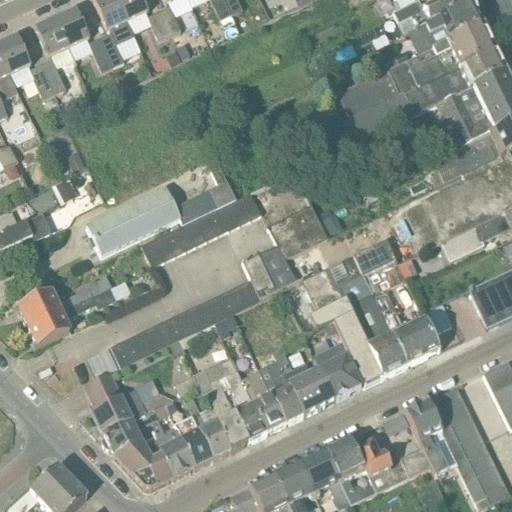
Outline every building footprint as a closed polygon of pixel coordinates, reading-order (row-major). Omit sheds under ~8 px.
[(134,42),(127,27),(114,0),(106,0),(92,7),(106,36),(109,35),(111,38),(99,43),(112,73),(123,68),(115,50),(134,42)] [(127,27),(148,17),(139,0),(114,0),(127,27)] [(160,0),(165,9),(185,0),(160,0)] [(208,0),(220,25),(231,20),(221,0),(208,0)] [(221,0),(231,20),(242,15),(234,0),(221,0)] [(411,21),(417,34),(471,7),(467,0),(450,0),(423,14),(419,5),(393,17),(398,27),(411,21)] [(409,38),(419,59),(482,28),(471,7),(417,34),(409,38)] [(158,17),(169,41),(180,36),(169,12),(158,17)] [(68,54),(89,44),(75,14),(55,24),(68,54)] [(158,46),(169,41),(158,17),(147,22),(158,46)] [(235,27),(231,20),(220,25),(224,32),(235,27)] [(47,63),(68,54),(55,24),(34,33),(47,63)] [(436,109),(505,75),(482,28),(419,59),(336,98),(359,146),(436,110),(436,109)] [(0,59),(9,81),(30,71),(17,41),(0,48),(0,59)] [(101,78),(112,73),(99,43),(88,48),(101,78)] [(183,49),(175,52),(181,64),(188,60),(183,49)] [(180,67),(175,56),(165,61),(170,71),(180,67)] [(18,99),(9,81),(0,59),(0,123),(7,121),(1,107),(18,99)] [(40,70),(54,99),(65,94),(51,65),(40,70)] [(42,104),(54,99),(40,70),(29,76),(42,104)] [(488,138),(511,126),(511,91),(505,75),(436,109),(436,110),(446,131),(450,129),(458,145),(445,151),(448,157),(488,138)] [(132,89),(127,77),(116,82),(122,93),(132,89)] [(461,180),(511,155),(511,126),(488,138),(493,149),(475,157),(474,155),(454,164),(461,180)] [(0,166),(3,174),(18,167),(9,151),(0,152),(0,166)] [(442,249),(441,248),(511,214),(511,155),(461,180),(464,186),(407,213),(417,239),(410,242),(418,260),(442,249)] [(84,171),(78,156),(66,161),(72,176),(84,171)] [(100,262),(118,253),(179,224),(182,230),(184,229),(195,224),(206,218),(217,213),(228,208),(235,204),(214,159),(205,163),(218,190),(174,211),(165,193),(86,231),(100,262)] [(15,169),(4,174),(9,184),(19,179),(15,169)] [(77,200),(67,182),(55,189),(64,207),(77,200)] [(260,219),(258,215),(250,197),(239,202),(249,225),(260,219)] [(238,230),(249,225),(239,202),(235,204),(228,208),(238,230)] [(227,235),(238,230),(228,208),(217,213),(227,235)] [(251,285),(260,305),(296,287),(284,264),(327,245),(310,212),(267,232),(277,252),(242,267),(251,285)] [(217,240),(227,235),(217,213),(206,218),(217,240)] [(511,214),(441,248),(442,249),(450,266),(483,250),(481,247),(511,231),(511,214)] [(0,238),(18,230),(12,216),(0,221),(0,238)] [(206,245),(217,240),(206,218),(195,224),(206,245)] [(195,251),(206,245),(195,224),(184,229),(195,251)] [(18,230),(0,238),(0,262),(1,262),(0,259),(0,255),(31,242),(25,227),(18,230)] [(184,256),(195,251),(184,229),(182,230),(173,234),(184,256)] [(173,261),(184,256),(173,234),(162,239),(173,261)] [(162,266),(173,261),(162,239),(151,245),(162,266)] [(151,272),(162,266),(151,245),(140,250),(151,272)] [(364,392),(406,372),(372,303),(362,281),(395,265),(385,245),(301,284),(303,290),(317,318),(309,322),(316,336),(318,335),(318,336),(323,334),(332,330),(336,339),(338,342),(364,392)] [(511,274),(468,294),(486,334),(511,321),(511,274)] [(249,310),(260,305),(251,285),(240,290),(249,310)] [(238,315),(249,310),(240,290),(229,295),(238,315)] [(17,314),(26,333),(92,301),(88,293),(57,307),(53,297),(17,314)] [(26,333),(35,353),(71,336),(65,324),(95,310),(97,314),(115,305),(110,293),(92,301),(26,333)] [(232,318),(238,315),(229,295),(218,300),(228,321),(232,318)] [(403,334),(386,296),(372,303),(406,372),(439,356),(423,323),(403,334)] [(217,326),(228,321),(218,300),(207,305),(217,326)] [(206,331),(217,326),(207,305),(196,310),(206,331)] [(432,313),(442,334),(452,329),(442,308),(432,313)] [(195,336),(206,331),(196,310),(185,315),(195,336)] [(432,339),(442,334),(432,313),(422,318),(432,339)] [(184,341),(195,336),(185,315),(175,321),(184,341)] [(238,331),(232,318),(228,321),(217,326),(213,328),(217,337),(221,345),(231,341),(228,336),(238,331)] [(178,345),(184,341),(175,321),(164,326),(174,347),(178,345)] [(168,350),(174,347),(164,326),(153,331),(163,352),(168,350)] [(323,334),(328,343),(336,339),(332,330),(323,334)] [(152,357),(163,352),(153,331),(142,336),(152,357)] [(141,362),(152,357),(142,336),(131,341),(141,362)] [(131,368),(141,362),(131,341),(120,346),(131,368)] [(178,345),(174,347),(168,350),(173,361),(183,356),(182,355),(178,345)] [(120,373),(131,368),(120,346),(110,351),(120,373)] [(106,378),(117,373),(108,353),(97,358),(106,378)] [(283,379),(303,421),(336,406),(320,372),(309,378),(305,369),(292,375),(281,353),(271,358),(274,366),(281,380),(283,379)] [(97,358),(86,363),(96,383),(106,378),(97,358)] [(320,372),(336,406),(360,394),(344,361),(320,372)] [(230,363),(212,371),(218,384),(223,381),(236,375),(230,363)] [(285,430),(303,421),(283,379),(281,380),(274,366),(266,370),(257,375),(258,376),(285,430)] [(509,435),(511,433),(511,376),(508,368),(482,380),(509,435)] [(231,413),(218,384),(209,387),(204,375),(193,380),(199,392),(209,412),(231,457),(248,448),(231,413)] [(241,384),(236,375),(223,381),(238,410),(231,413),(248,448),(266,439),(240,385),(241,384)] [(266,439),(285,430),(258,376),(241,384),(240,385),(266,439)] [(90,416),(101,440),(151,415),(164,409),(173,405),(159,398),(141,408),(134,395),(121,401),(110,378),(83,391),(94,414),(90,416)] [(179,401),(199,392),(193,380),(174,389),(179,401)] [(440,413),(460,404),(455,393),(435,403),(437,406),(440,413)] [(213,465),(231,457),(209,412),(198,416),(192,403),(185,406),(213,465)] [(446,424),(466,415),(464,411),(460,404),(440,413),(446,424)] [(195,474),(213,465),(185,406),(184,407),(191,422),(174,430),(176,434),(195,474)] [(475,511),(483,511),(490,509),(436,407),(428,411),(426,407),(403,418),(421,454),(429,472),(433,481),(448,476),(436,452),(431,454),(427,444),(440,439),(475,511)] [(112,462),(143,447),(135,432),(141,433),(157,426),(151,415),(101,440),(103,442),(102,442),(101,447),(104,453),(108,455),(109,455),(112,462)] [(446,424),(451,434),(471,425),(466,415),(446,424)] [(451,434),(457,445),(476,436),(471,425),(451,434)] [(173,485),(195,474),(176,434),(164,440),(160,432),(151,436),(155,444),(154,445),(161,459),(160,460),(173,485)] [(476,436),(457,445),(462,456),(481,447),(482,447),(476,436)] [(350,484),(364,477),(353,455),(349,444),(324,456),(350,509),(374,497),(371,490),(364,493),(353,490),(350,484)] [(149,496),(173,485),(160,460),(151,463),(143,447),(112,462),(143,495),(149,496)] [(389,474),(387,469),(382,459),(377,461),(370,447),(353,455),(364,477),(371,490),(374,497),(429,472),(421,454),(399,464),(401,469),(389,474)] [(468,466),(486,458),(481,447),(462,456),(468,466)] [(337,511),(342,511),(350,509),(324,456),(299,468),(314,499),(329,492),(337,511)] [(474,477),(491,469),(486,458),(468,466),(474,477)] [(302,511),(299,506),(314,499),(299,468),(273,481),(288,511),(302,511)] [(479,487),(496,479),(491,469),(474,477),(479,487)] [(76,511),(86,503),(57,472),(30,497),(29,496),(11,511),(30,511),(36,506),(41,511),(76,511)] [(485,498),(501,490),(496,479),(479,487),(485,498)] [(288,511),(273,481),(248,493),(230,502),(234,511),(288,511)] [(485,498),(487,502),(490,508),(506,501),(501,490),(485,498)]
